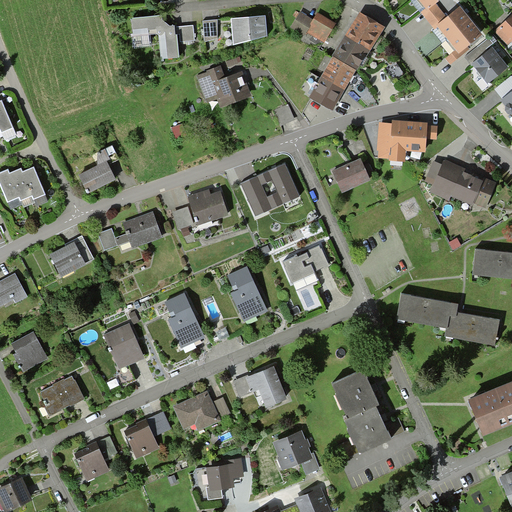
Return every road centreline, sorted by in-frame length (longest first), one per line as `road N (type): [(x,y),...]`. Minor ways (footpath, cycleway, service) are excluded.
road 1 (residential): [(38,444),(367,303)]
road 2 (residential): [(294,139),(78,216)]
road 3 (residential): [(446,473),(367,303)]
road 4 (residential): [(78,216),(0,47)]
road 5 (residential): [(367,303),(294,139)]
road 6 (residential): [(441,92),(294,139)]
road 7 (residential): [(441,92),(390,24),(356,0)]
